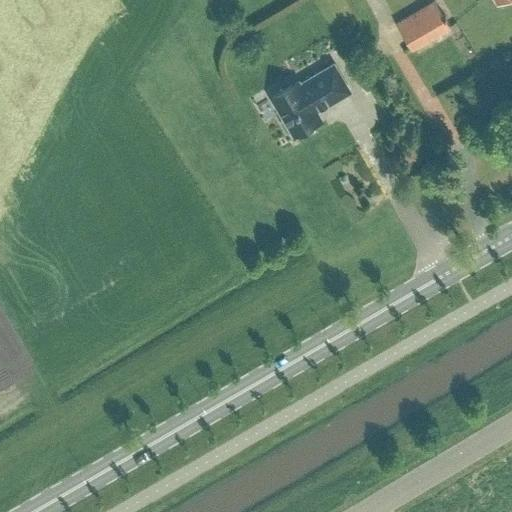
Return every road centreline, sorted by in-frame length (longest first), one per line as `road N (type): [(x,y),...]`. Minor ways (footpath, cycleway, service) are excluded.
road 1 (tertiary): [(30,511),(511,235)]
road 2 (unclassified): [(365,511),(511,424)]
